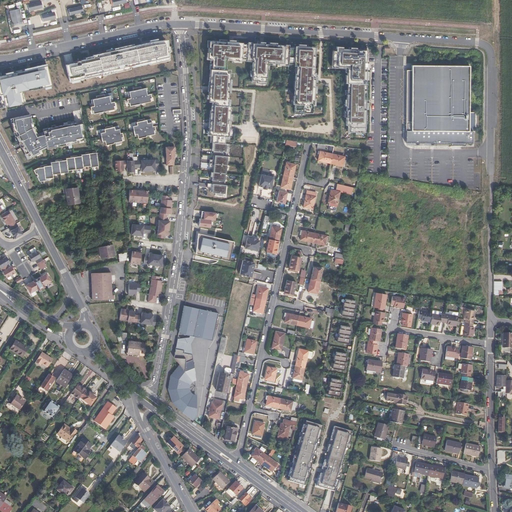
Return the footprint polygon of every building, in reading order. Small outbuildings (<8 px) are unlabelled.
[(41,1),(28,4),(29,11),(43,8),(41,1)] [(82,6),(68,9),(70,15),(83,12),(82,6)] [(19,8),(10,11),(13,24),(22,22),(19,8)] [(54,12),(41,15),(42,21),(56,18),(54,12)] [(92,58),(65,64),(69,82),(170,59),(167,39),(91,55),(92,58)] [(247,46),(247,43),(212,41),(211,44),(208,44),(207,59),(212,59),(211,73),(209,73),(209,81),(210,81),(210,86),(209,92),(208,92),(208,99),(213,99),(213,110),(210,110),(209,118),(211,118),(210,122),(210,128),(209,128),(208,135),(212,135),(212,143),(214,143),(225,143),(225,137),(228,137),(229,129),(229,124),(230,110),(227,109),(228,93),(229,87),(229,73),(225,73),(226,60),(246,61),(247,46)] [(264,46),(247,46),(246,61),(252,62),(251,80),(258,81),(257,84),(266,84),(267,63),(284,64),(284,62),(297,63),(297,73),(295,73),(295,84),(296,84),(296,89),(294,89),(294,100),(295,100),(294,114),(299,114),(299,112),(313,113),(315,83),(315,75),(310,75),(311,62),(314,62),(315,51),(312,51),(312,47),(297,46),(297,48),(281,47),(281,45),(264,44),(264,46)] [(366,50),(338,48),(338,51),(333,50),(332,65),(347,66),(347,83),(350,83),(350,90),(347,90),(346,125),(350,125),(350,132),(365,132),(366,93),(363,93),(363,79),(366,80),(366,50)] [(411,69),(406,69),(406,142),(473,142),(473,130),(469,130),(470,65),(412,64),(411,69)] [(46,66),(0,74),(0,99),(2,107),(22,102),(19,91),(51,84),(46,66)] [(141,89),(140,87),(132,88),(133,91),(128,92),(129,94),(127,94),(128,99),(127,99),(129,106),(135,105),(135,107),(138,106),(139,104),(141,104),(142,105),(145,105),(144,103),(150,102),(149,94),(148,94),(147,90),(146,91),(145,88),(141,89)] [(104,97),(104,94),(96,96),(96,98),(92,99),(92,102),(91,102),(92,106),(91,106),(92,114),(98,112),(99,114),(102,114),(102,112),(104,111),(106,113),(108,112),(108,110),(114,109),(112,102),(111,98),(109,98),(109,96),(104,97)] [(29,114),(12,118),(12,122),(11,122),(13,131),(13,132),(14,131),(16,135),(15,136),(19,143),(20,142),(22,146),(21,147),(24,154),(26,153),(28,158),(32,156),(39,153),(39,151),(41,150),(41,149),(44,148),(46,149),(46,151),(54,150),(54,148),(58,147),(59,149),(66,147),(66,146),(71,145),(71,146),(79,144),(78,143),(84,142),(82,136),(81,137),(80,132),(77,133),(75,123),(67,124),(44,129),(45,130),(42,131),(43,134),(39,135),(37,134),(33,126),(32,122),(31,122),(29,114)] [(138,122),(132,123),(134,136),(137,136),(138,138),(146,137),(145,136),(154,134),(154,133),(156,133),(154,126),(152,126),(151,119),(145,120),(144,119),(142,119),(142,121),(140,121),(140,119),(137,120),(138,122)] [(106,129),(100,130),(102,143),(105,143),(106,145),(114,144),(113,143),(122,141),(122,140),(124,140),(122,133),(120,133),(119,126),(113,127),(112,125),(110,126),(110,128),(108,128),(108,126),(105,127),(106,129)] [(225,143),(214,143),(213,155),(215,155),(223,156),(223,152),(226,152),(226,144),(225,143)] [(332,154),(334,146),(329,145),(328,153),(319,151),(317,160),(330,163),(332,154)] [(174,156),(174,147),(165,147),(166,166),(174,165),(173,157),(174,156)] [(36,177),(39,182),(45,181),(45,179),(49,178),(49,176),(52,176),(52,173),(60,172),(60,174),(67,173),(67,171),(70,170),(69,168),(72,168),(73,170),(80,169),(79,167),(82,166),(82,165),(85,164),(85,166),(90,166),(90,167),(98,166),(96,151),(92,151),(92,153),(88,153),(88,152),(85,152),(85,154),(80,155),(81,156),(76,157),(76,155),(69,156),(70,158),(65,158),(66,160),(61,161),(61,159),(54,160),(54,162),(50,163),(51,166),(46,166),(46,165),(43,165),(39,167),(40,168),(37,168),(33,170),(35,174),(36,174),(37,176),(36,177)] [(344,157),(332,154),(330,163),(342,166),(344,157)] [(209,159),(209,163),(227,165),(227,159),(225,159),(225,156),(223,156),(215,155),(214,160),(209,159)] [(126,161),(126,160),(114,161),(115,171),(123,171),(122,168),(126,168),(126,161)] [(126,161),(126,168),(126,172),(134,172),(133,168),(137,168),(137,160),(126,161)] [(148,171),(147,160),(137,160),(137,168),(141,168),(141,171),(148,171)] [(158,160),(147,160),(148,171),(155,171),(155,167),(158,167),(158,160)] [(227,165),(209,163),(209,167),(214,167),(213,172),(224,173),(224,170),(226,170),(227,165)] [(283,175),(292,177),(294,165),(286,163),(283,175)] [(213,172),(212,172),(211,180),(212,180),(212,184),(221,185),(221,181),(224,181),(225,173),(224,173),(213,172)] [(258,186),(270,189),(273,177),(260,174),(258,186)] [(289,189),(292,177),(283,175),(281,187),(289,189)] [(223,188),(223,185),(221,185),(212,184),(207,183),(207,187),(212,188),(212,193),(225,194),(225,188),(223,188)] [(340,189),(355,192),(355,191),(335,185),(334,190),(330,190),(328,202),(336,204),(340,189)] [(63,203),(75,202),(73,187),(60,188),(63,203)] [(138,202),(139,190),(135,189),(135,190),(129,189),(128,201),(138,202)] [(143,190),(139,190),(138,202),(147,203),(148,191),(143,190)] [(287,192),(278,190),(276,202),(284,204),(287,192)] [(312,209),(316,193),(306,191),(303,207),(312,209)] [(168,200),(168,196),(161,195),(160,207),(170,208),(171,208),(171,200),(168,200)] [(159,216),(166,217),(166,214),(170,214),(170,208),(160,207),(159,216)] [(201,219),(211,220),(215,220),(216,212),(201,211),(201,219)] [(10,226),(16,223),(10,212),(2,217),(7,225),(8,223),(10,226)] [(158,227),(168,228),(169,221),(165,221),(166,217),(159,216),(158,227)] [(201,219),(199,219),(199,226),(210,227),(211,220),(201,219)] [(23,233),(16,223),(10,226),(12,229),(10,230),(15,238),(23,233)] [(143,233),(146,233),(147,225),(137,225),(136,235),(142,236),(143,233)] [(269,239),(278,241),(281,228),(272,226),(269,239)] [(167,236),(168,228),(158,227),(157,239),(163,239),(163,235),(167,236)] [(300,240),(312,242),(314,233),(302,231),(300,240)] [(314,233),(312,242),(324,245),(326,236),(314,233)] [(233,242),(197,234),(195,254),(229,262),(233,242)] [(245,249),(257,252),(259,241),(247,238),(245,249)] [(275,253),(278,241),(269,239),(266,251),(275,253)] [(101,259),(115,256),(112,244),(98,247),(101,259)] [(37,262),(43,259),(37,249),(32,252),(28,254),(32,261),(35,259),(37,262)] [(139,264),(141,251),(137,251),(137,252),(132,251),(130,263),(139,264)] [(154,265),(156,254),(150,253),(149,257),(145,256),(144,263),(154,265)] [(162,255),(156,254),(154,265),(164,267),(165,259),(161,259),(162,255)] [(0,255),(0,266),(1,267),(6,264),(10,261),(6,255),(3,258),(1,255),(0,255)] [(298,270),(300,259),(292,256),(289,269),(298,270)] [(334,268),(341,269),(343,260),(336,258),(334,268)] [(252,277),(254,262),(241,260),(238,274),(252,277)] [(6,264),(1,267),(7,277),(15,272),(11,265),(8,267),(6,264)] [(309,279),(319,281),(322,269),(313,267),(309,279)] [(39,276),(44,284),(51,280),(47,272),(39,276)] [(112,299),(111,273),(91,274),(92,299),(112,299)] [(159,281),(160,277),(152,275),(152,276),(150,287),(162,289),(163,281),(159,281)] [(39,290),(45,286),(44,284),(39,276),(33,280),(37,288),(39,290)] [(316,293),(319,281),(309,279),(307,291),(316,293)] [(31,292),(37,288),(33,280),(26,284),(31,292)] [(292,294),(295,282),(286,280),(284,292),(292,294)] [(502,282),(493,282),(493,296),(499,296),(499,291),(502,291),(502,282)] [(140,291),(140,285),(141,284),(129,283),(128,294),(136,295),(136,291),(140,291)] [(255,299),(264,301),(267,288),(258,286),(255,299)] [(160,297),(162,289),(150,287),(149,295),(153,295),(151,302),(155,303),(156,296),(160,297)] [(384,309),(387,294),(376,292),(374,306),(384,309)] [(405,298),(392,296),(391,303),(394,304),(394,306),(403,308),(405,298)] [(262,313),(264,301),(255,299),(253,311),(262,313)] [(355,300),(345,299),(345,302),(344,302),(343,307),(344,307),(343,310),(342,310),(341,315),(354,317),(354,314),(353,313),(354,308),(355,309),(356,305),(355,305),(355,300)] [(188,306),(184,305),(179,333),(188,334),(189,332),(211,338),(215,318),(217,318),(218,312),(188,306)] [(120,319),(128,321),(129,310),(129,309),(121,308),(120,319)] [(430,320),(432,312),(432,311),(418,309),(417,317),(421,317),(421,318),(430,320)] [(464,322),(472,323),(474,311),(465,309),(463,318),(465,319),(464,322)] [(128,321),(137,322),(138,315),(135,314),(135,311),(129,310),(128,321)] [(373,322),(382,324),(384,315),(382,315),(382,311),(375,310),(373,322)] [(410,325),(413,312),(403,310),(401,320),(403,320),(402,323),(410,325)] [(445,312),(445,314),(443,322),(446,322),(446,324),(456,326),(456,321),(457,318),(458,312),(448,311),(448,312),(445,312)] [(137,322),(146,324),(148,313),(142,312),(142,316),(138,315),(137,322)] [(443,322),(445,314),(432,312),(430,320),(430,321),(440,323),(440,321),(443,322)] [(148,313),(146,324),(155,326),(156,318),(153,318),(154,315),(148,313)] [(296,325),(298,315),(286,313),(284,322),(296,325)] [(311,318),(298,315),(296,325),(309,327),(310,320),(311,318)] [(472,327),(472,323),(464,322),(464,326),(462,334),(472,336),(473,327),(472,327)] [(351,326),(341,325),(340,328),(339,328),(338,333),(339,333),(339,336),(338,336),(337,341),(349,343),(350,340),(349,340),(349,335),(351,335),(351,332),(350,331),(351,326)] [(375,340),(378,341),(380,328),(365,326),(364,339),(368,339),(375,340)] [(127,333),(116,332),(119,341),(121,340),(127,341),(127,333)] [(500,346),(500,354),(511,354),(511,341),(511,332),(504,332),(503,346),(500,346)] [(190,336),(178,338),(176,348),(184,350),(184,352),(192,354),(192,343),(197,334),(191,333),(190,336)] [(408,335),(397,334),(395,348),(405,350),(408,335)] [(226,338),(221,336),(218,352),(223,353),(226,338)] [(280,351),(283,338),(274,336),(271,348),(280,351)] [(244,351),(253,353),(256,341),(247,339),(244,351)] [(375,344),(375,340),(368,339),(366,352),(376,353),(377,344),(375,344)] [(138,355),(139,342),(128,341),(127,353),(127,354),(127,355),(129,356),(129,354),(138,355)] [(26,359),(32,351),(19,343),(14,352),(26,359)] [(458,358),(459,350),(455,350),(455,348),(446,346),(445,356),(454,357),(458,358)] [(470,359),(473,347),(462,346),(460,357),(470,359)] [(184,350),(176,348),(174,357),(180,364),(171,375),(168,389),(172,402),(182,412),(184,414),(192,420),(196,416),(196,411),(187,404),(192,397),(190,395),(188,394),(187,389),(187,387),(188,384),(189,382),(191,380),(193,379),(192,354),(184,352),(184,350)] [(430,362),(431,350),(421,348),(419,360),(430,362)] [(293,365),(304,367),(306,357),(308,351),(297,349),(293,365)] [(346,353),(336,351),(336,354),(335,354),(334,359),(335,359),(334,362),(333,362),(332,367),(345,369),(345,366),(344,366),(345,361),(346,361),(347,358),(346,357),(346,353)] [(53,359),(42,352),(36,361),(41,364),(42,363),(48,367),(53,359)] [(404,366),(405,366),(408,354),(397,352),(395,364),(404,366)] [(220,372),(216,390),(229,393),(238,355),(234,355),(231,369),(229,376),(225,374),(223,373),(220,372)] [(380,373),(381,362),(367,360),(365,370),(366,371),(375,372),(380,373)] [(462,373),(462,377),(469,378),(472,365),(462,363),(462,364),(461,369),(461,373),(462,373)] [(404,366),(395,364),(393,364),(391,376),(402,378),(404,366)] [(301,380),(304,367),(293,365),(291,378),(301,380)] [(273,382),(276,369),(267,367),(264,379),(273,382)] [(72,376),(64,369),(56,382),(64,387),(72,376)] [(421,379),(433,381),(435,373),(431,372),(432,371),(422,369),(421,379)] [(239,372),(237,384),(246,387),(249,374),(239,372)] [(436,383),(451,386),(452,376),(438,373),(436,383)] [(54,378),(48,374),(40,386),(46,390),(54,378)] [(505,376),(497,376),(496,387),(505,387),(505,376)] [(342,379),(332,377),(331,380),(330,380),(329,385),(330,385),(330,388),(329,388),(328,393),(340,395),(341,392),(340,392),(340,387),(342,387),(342,384),(341,384),(342,379)] [(469,393),(472,379),(469,378),(462,377),(460,389),(462,390),(462,392),(469,393)] [(86,390),(78,384),(70,394),(78,400),(80,397),(86,390)] [(246,387),(237,384),(234,397),(243,399),(246,387)] [(89,392),(86,390),(80,397),(90,405),(96,397),(92,395),(89,392)] [(396,402),(396,403),(399,404),(404,405),(404,403),(405,403),(406,396),(406,395),(398,393),(397,394),(387,392),(386,393),(384,395),(384,397),(385,398),(385,399),(385,400),(396,402)] [(19,409),(24,401),(22,399),(22,398),(19,395),(18,396),(15,394),(10,403),(19,409)] [(192,397),(187,404),(196,411),(197,396),(192,397)] [(278,407),(280,399),(267,396),(265,405),(278,407)] [(47,413),(54,402),(49,399),(42,410),(47,413)] [(292,401),(280,399),(278,407),(290,410),(292,401)] [(111,414),(117,407),(108,401),(94,420),(105,428),(114,416),(111,414)] [(61,407),(54,402),(47,413),(54,418),(61,407)] [(219,419),(222,405),(212,402),(208,417),(219,419)] [(466,415),(468,404),(458,402),(456,413),(466,415)] [(400,424),(403,410),(392,408),(389,421),(400,424)] [(297,422),(284,419),(283,425),(280,424),(276,439),(282,441),(283,437),(286,438),(290,424),(293,424),(296,425),(297,422)] [(305,420),(288,480),(305,485),(323,425),(305,420)] [(260,438),(264,424),(254,421),(252,434),(253,435),(253,436),(260,438)] [(375,437),(384,440),(388,426),(379,423),(375,437)] [(69,442),(75,432),(64,424),(57,434),(69,442)] [(234,440),(237,428),(228,426),(225,438),(234,440)] [(351,431),(334,426),(316,486),(334,491),(351,431)] [(121,437),(118,435),(110,445),(119,452),(126,442),(124,439),(121,437)] [(418,436),(416,442),(421,444),(421,445),(434,448),(436,438),(424,435),(423,437),(418,436)] [(141,445),(142,444),(139,442),(141,440),(137,436),(132,443),(138,448),(141,445)] [(178,454),(184,448),(182,446),(183,446),(176,439),(175,440),(172,438),(167,443),(170,445),(178,454)] [(88,450),(92,445),(83,439),(75,450),(85,458),(91,452),(88,450)] [(444,451),(459,454),(461,444),(447,441),(444,451)] [(465,444),(463,454),(478,457),(480,447),(465,444)] [(144,448),(141,445),(138,448),(128,461),(133,465),(137,460),(137,459),(136,458),(142,451),(144,448)] [(369,460),(380,462),(382,449),(371,448),(369,460)] [(191,467),(199,459),(189,449),(181,456),(191,467)] [(251,456),(261,464),(267,456),(257,449),(251,456)] [(146,454),(142,451),(136,458),(137,459),(137,460),(139,462),(146,454)] [(267,456),(261,464),(271,471),(277,464),(267,456)] [(405,470),(408,460),(397,457),(395,467),(405,470)] [(428,476),(430,466),(416,462),(414,472),(420,474),(428,476)] [(444,469),(430,466),(428,476),(442,479),(444,469)] [(366,469),(363,478),(380,483),(382,473),(366,469)] [(222,489),(230,482),(220,472),(213,479),(222,489)] [(464,475),(452,472),(449,482),(462,485),(464,475)] [(195,487),(201,481),(194,475),(188,481),(195,487)] [(462,485),(476,489),(479,478),(464,475),(462,485)] [(142,494),(151,484),(147,481),(146,481),(140,476),(132,486),(142,494)] [(67,496),(73,488),(63,481),(57,489),(67,496)] [(235,494),(242,488),(235,481),(229,488),(235,494)] [(206,486),(203,483),(198,489),(200,492),(206,486)] [(156,485),(143,499),(150,505),(163,492),(156,485)] [(389,486),(385,495),(393,498),(396,488),(389,486)] [(83,503),(90,494),(82,488),(73,500),(77,503),(79,499),(83,503)] [(235,494),(229,488),(227,490),(233,496),(235,494)] [(315,489),(312,500),(320,503),(322,497),(324,497),(325,493),(315,489)] [(245,505),(251,498),(245,493),(238,498),(245,505)] [(150,505),(143,499),(141,502),(147,508),(150,505)] [(165,502),(162,499),(153,509),(156,511),(164,511),(170,507),(167,504),(167,503),(165,501),(165,502)] [(208,511),(216,511),(220,509),(217,505),(213,501),(205,509),(208,511)] [(0,509),(3,511),(8,511),(12,508),(3,502),(0,506),(0,509)] [(339,503),(335,511),(350,511),(352,508),(339,503)]
